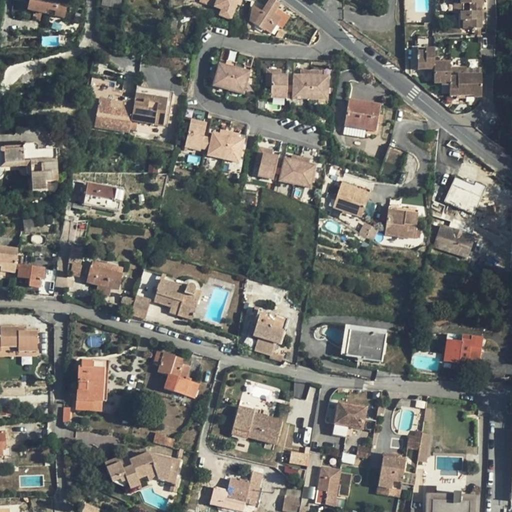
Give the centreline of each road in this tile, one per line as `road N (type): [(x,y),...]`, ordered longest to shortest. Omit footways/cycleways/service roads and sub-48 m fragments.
road 1 (residential): [(326,383),(151,337),(71,304),(53,306)]
road 2 (tertiary): [(291,0),(491,154),(511,161)]
road 3 (residential): [(53,306),(62,511)]
road 4 (residential): [(511,389),(326,383)]
road 5 (unknown): [(467,135),(490,104),(499,0)]
